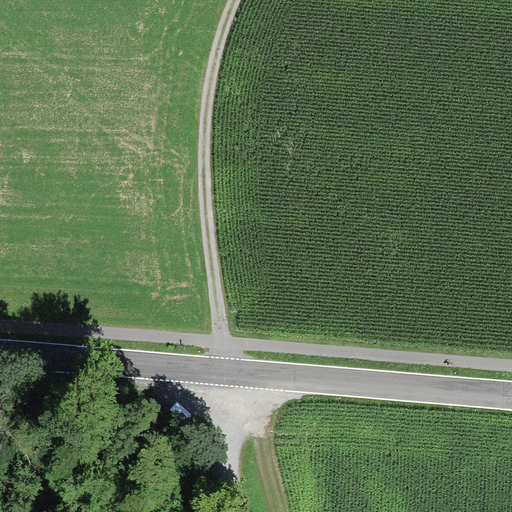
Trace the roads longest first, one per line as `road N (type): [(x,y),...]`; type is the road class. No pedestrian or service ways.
road 1 (track): [(232,511),(200,151),(211,55),(233,0)]
road 2 (tertiary): [(511,397),(0,355)]
